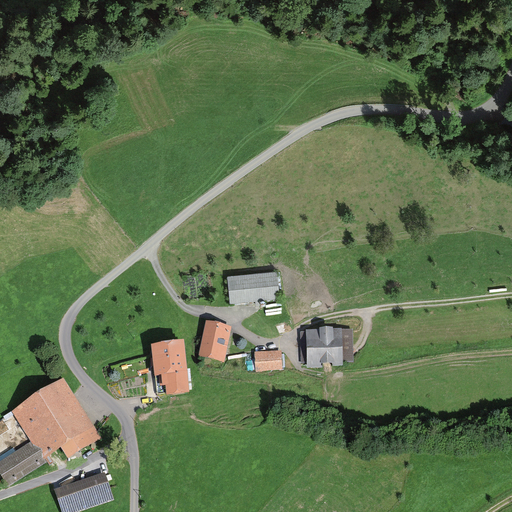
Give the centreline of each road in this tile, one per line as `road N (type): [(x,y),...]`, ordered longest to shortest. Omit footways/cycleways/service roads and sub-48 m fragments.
road 1 (residential): [(133,511),(127,426),(65,345),(65,328),(83,299),(210,195),(321,121),(381,109),(473,116),(495,103),(511,77)]
road 2 (track): [(511,296),(351,311),(317,319),(284,342)]
